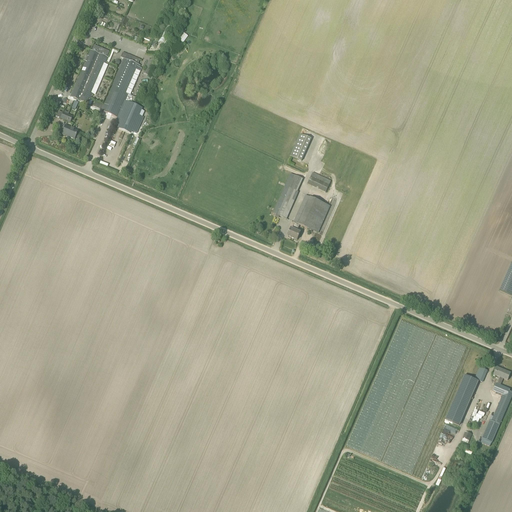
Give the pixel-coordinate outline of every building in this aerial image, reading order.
[(166,45),(167,40),(166,40),(169,27),(164,25),(159,43),(166,45)] [(178,40),(183,43),(187,36),(182,33),(178,40)] [(94,46),(92,51),(90,50),(88,56),(85,55),(83,61),(85,62),(70,97),(88,105),(93,94),(95,95),(108,66),(105,64),(108,58),(106,57),(108,52),(94,46)] [(123,53),(120,57),(123,59),(100,111),(117,118),(115,124),(137,134),(143,119),(139,118),(143,108),(125,101),(128,95),(130,95),(140,72),(141,69),(139,68),(140,66),(138,65),(140,60),(123,53)] [(149,59),(147,65),(153,67),(155,62),(149,59)] [(71,104),(69,110),(75,113),(77,107),(71,104)] [(70,124),(73,118),(63,113),(63,114),(58,112),(56,117),(61,119),(70,124)] [(74,140),(76,135),(78,131),(65,126),(61,135),(65,136),(74,140)] [(298,134),(290,157),(302,162),(311,138),(298,134)] [(141,141),(145,143),(142,149),(145,151),(151,141),(144,137),(141,141)] [(161,164),(168,156),(152,143),(146,151),(150,154),(150,155),(161,164)] [(325,192),(331,181),(312,173),(307,184),(325,192)] [(286,220),(298,193),(297,192),(303,180),(291,174),(273,214),(286,220)] [(317,233),(329,206),(306,196),(294,223),(295,223),(292,229),(291,229),(288,236),(297,240),(301,233),(297,231),(299,226),(317,233)] [(511,296),(511,263),(510,263),(499,291),(511,296)] [(500,378),(497,384),(501,386),(503,380),(507,381),(510,375),(502,371),(503,370),(497,368),(494,375),(500,378)] [(460,426),(476,380),(462,375),(445,423),(452,426),(453,423),(460,426)] [(496,384),(493,392),(502,396),(499,403),(508,407),(511,396),(511,392),(509,392),(510,390),(501,386),(497,384),(496,384)] [(474,417),(472,422),(478,424),(480,419),(481,420),(482,417),(483,417),(485,414),(479,412),(477,415),(475,417),(474,417)] [(503,419),(494,415),(493,418),(493,419),(492,422),(489,421),(481,440),(482,440),(491,444),(492,444),(501,422),(503,419)] [(465,432),(462,439),(469,442),(472,435),(465,432)]
